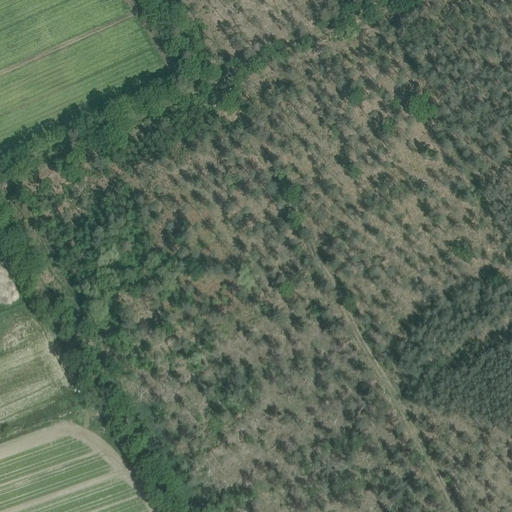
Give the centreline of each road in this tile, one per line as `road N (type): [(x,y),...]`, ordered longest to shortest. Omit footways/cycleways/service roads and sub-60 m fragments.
road 1 (track): [(458,511),(227,73)]
road 2 (track): [(0,176),(393,0)]
road 3 (track): [(380,5),(511,253)]
